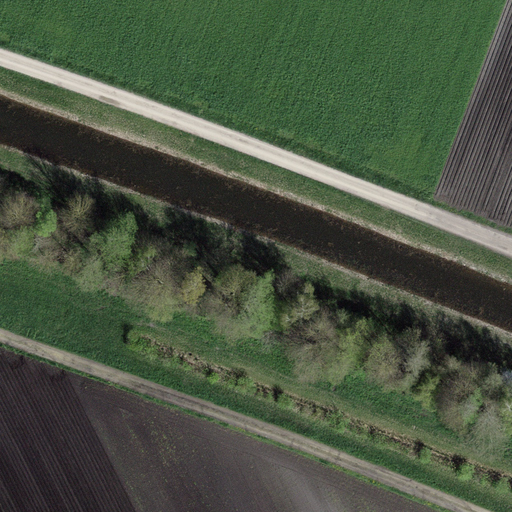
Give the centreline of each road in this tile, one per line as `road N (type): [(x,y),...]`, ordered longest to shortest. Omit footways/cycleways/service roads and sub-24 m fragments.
road 1 (track): [(511,247),(0,57)]
road 2 (track): [(445,511),(0,344)]
